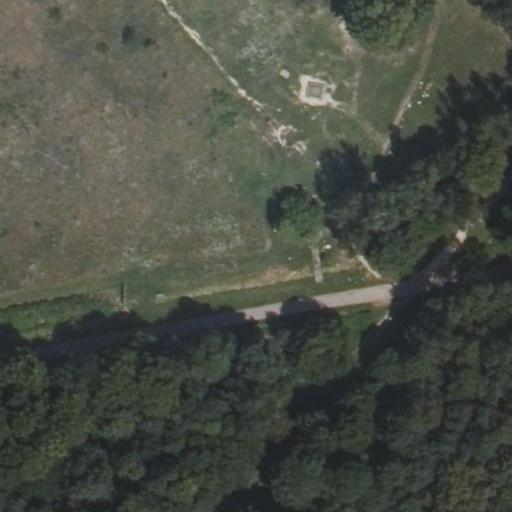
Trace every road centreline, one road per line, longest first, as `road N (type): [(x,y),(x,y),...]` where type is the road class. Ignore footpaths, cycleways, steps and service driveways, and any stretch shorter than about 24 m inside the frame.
road 1 (track): [(0,360),(511,265)]
road 2 (track): [(255,511),(463,274)]
road 3 (track): [(420,282),(511,178)]
